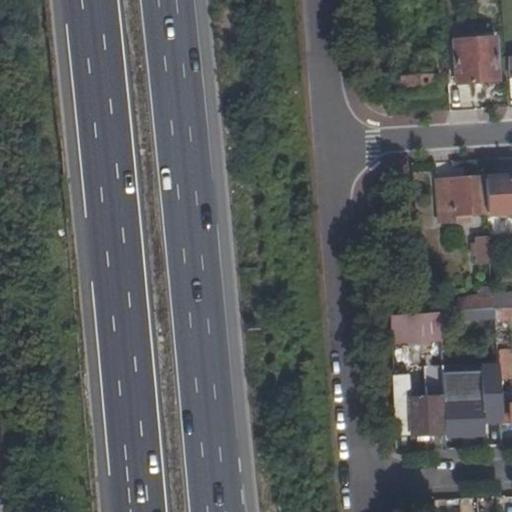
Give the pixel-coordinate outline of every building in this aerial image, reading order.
[(447,37),(449,81),(458,80),(490,78),(487,35),(447,37)] [(393,74),(394,92),(436,91),(435,56),(407,57),(407,73),(393,74)] [(461,106),(458,80),(449,81),(444,81),(446,107),(461,106)] [(475,175),(475,173),(427,176),(431,223),(462,220),(461,215),(478,213),(478,209),(475,175)] [(511,173),(475,175),(478,209),(511,206),(511,173)] [(483,260),(481,236),(468,236),(469,261),(483,260)] [(486,306),(485,295),(473,295),(473,291),(459,292),(459,297),(449,297),(449,307),(486,306)] [(511,304),(491,305),(492,318),(511,317),(511,304)] [(434,319),(434,308),(416,309),(385,311),(385,322),(434,319)] [(506,341),(492,343),(494,375),(507,374),(506,341)] [(406,393),(405,370),(387,370),(389,421),(407,421),(406,393)] [(511,385),(494,386),(496,421),(511,420),(511,385)] [(437,391),(406,393),(407,421),(408,431),(438,430),(437,399),(437,391)] [(438,430),(438,434),(477,432),(475,398),(437,399),(438,430)]
